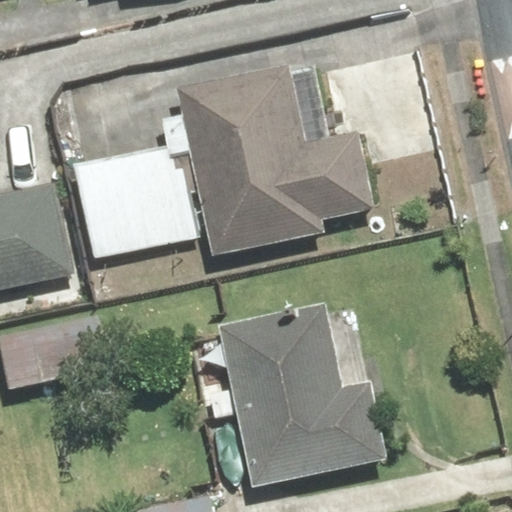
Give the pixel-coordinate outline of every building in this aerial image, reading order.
[(312,67),(175,98),(211,261),(324,236),(322,227),(375,215),(358,140),(330,146),(312,67)] [(92,264),(197,244),(180,153),(74,173),(92,264)] [(0,317),(80,299),(54,188),(0,200),(0,317)] [(323,312),(218,333),(250,494),(386,467),(370,388),(340,394),(323,312)] [(95,326),(0,344),(0,346),(10,395),(106,375),(95,326)] [(214,511),(212,501),(158,511),(214,511)]
